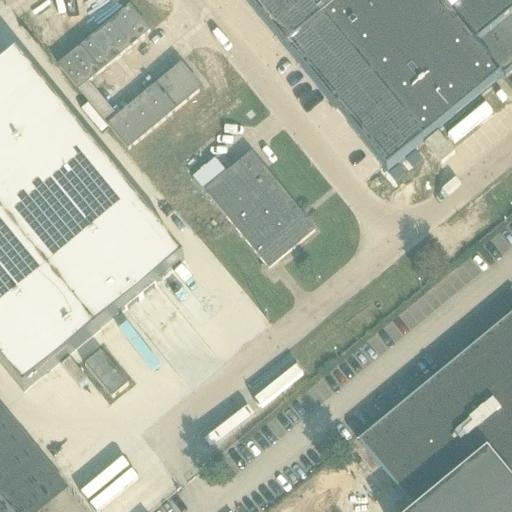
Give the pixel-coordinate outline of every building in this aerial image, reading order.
[(511,0),(243,0),(387,174),(504,78),(511,71),(511,0)] [(59,68),(79,92),(150,33),(130,9),(59,68)] [(17,59),(0,72),(0,366),(24,395),(124,313),(125,312),(156,287),(156,286),(184,263),(17,59)] [(180,69),(109,127),(129,151),(200,93),(180,69)] [(438,135),(425,146),(441,167),(455,156),(438,135)] [(252,156),(228,176),(206,194),(269,271),(315,233),(252,156)] [(511,511),(511,317),(359,444),(383,473),(415,511),(511,511)] [(112,400),(129,386),(101,353),(85,366),(112,400)] [(0,511),(9,511),(0,500),(0,511)]
